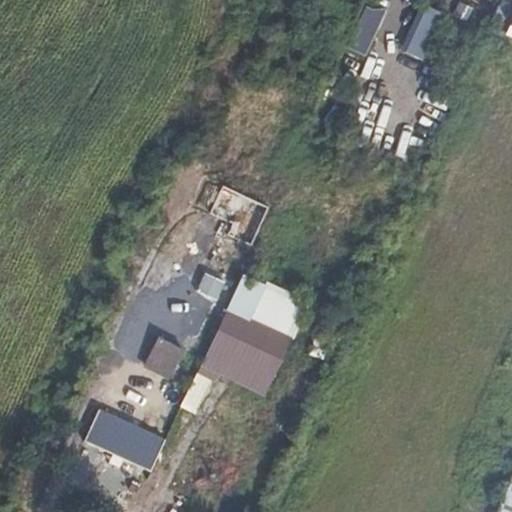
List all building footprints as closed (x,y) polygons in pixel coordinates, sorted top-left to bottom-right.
[(366,54),(381,15),(364,8),(349,47),(366,54)] [(426,8),(405,51),(420,58),(440,15),(426,8)] [(202,416),(217,378),(268,399),(309,302),(240,274),(185,409),(202,416)] [(157,338),(144,369),(171,381),(184,350),(157,338)] [(165,439),(99,409),(85,441),(151,471),(165,439)]
